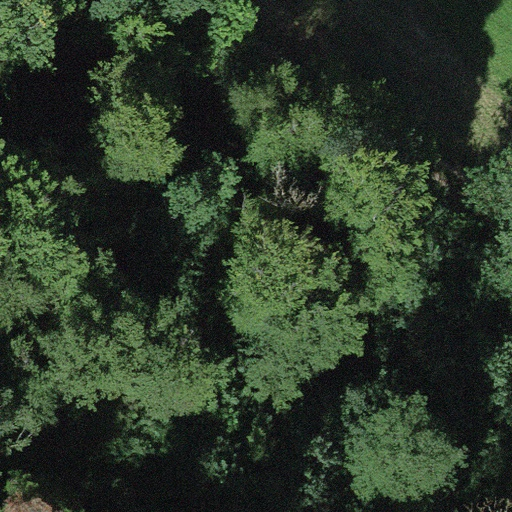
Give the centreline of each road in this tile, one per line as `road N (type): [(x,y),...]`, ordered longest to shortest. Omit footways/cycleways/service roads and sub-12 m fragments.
road 1 (track): [(181,0),(511,229)]
road 2 (track): [(0,417),(137,511)]
